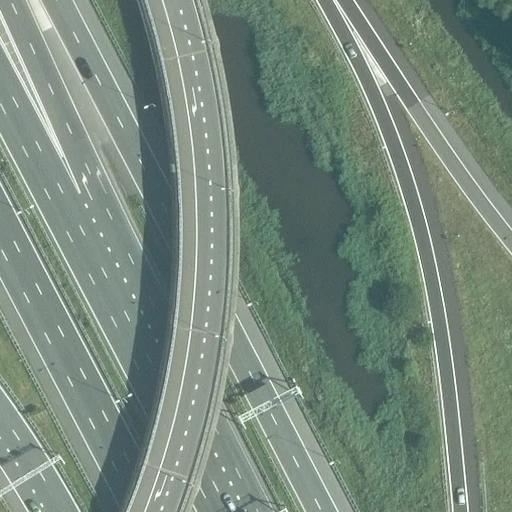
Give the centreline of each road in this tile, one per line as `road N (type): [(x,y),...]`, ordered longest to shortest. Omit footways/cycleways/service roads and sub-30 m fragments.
road 1 (motorway): [(324,511),(48,0)]
road 2 (motorway): [(460,511),(425,249),(392,143),(331,0)]
road 3 (motorway): [(173,0),(200,94),(211,283),(187,430),(161,511)]
road 4 (motorway): [(219,511),(57,198)]
road 5 (motorway): [(0,214),(157,511)]
road 6 (motorway): [(511,239),(333,0)]
road 7 (motorway): [(57,198),(1,0)]
road 8 (motorway): [(57,198),(0,88)]
